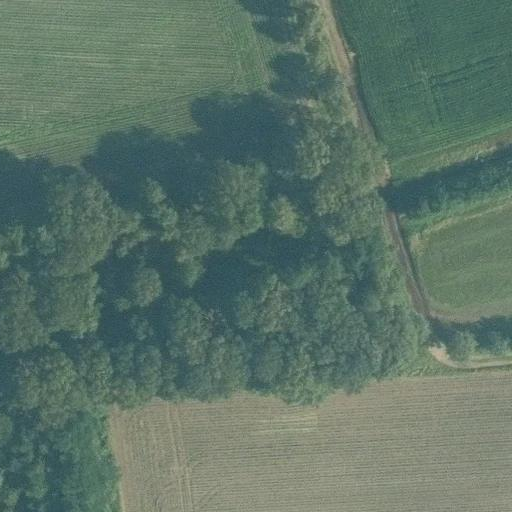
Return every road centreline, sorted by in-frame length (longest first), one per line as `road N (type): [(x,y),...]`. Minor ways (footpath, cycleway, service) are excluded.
road 1 (track): [(326,0),(422,336),(455,358),(511,358)]
road 2 (track): [(390,215),(328,231),(61,342),(35,372),(0,385)]
road 3 (track): [(394,226),(511,191)]
